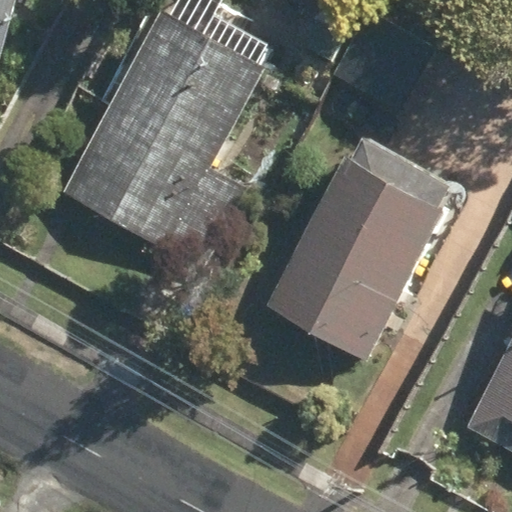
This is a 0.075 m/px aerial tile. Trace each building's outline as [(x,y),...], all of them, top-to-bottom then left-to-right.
[(0,0),(0,69),(18,0),(0,0)] [(316,35),(337,42),(347,16),(326,8),(316,35)] [(64,198),(209,275),(252,194),(213,173),(268,72),(251,63),(254,57),(189,23),(186,30),(162,17),(64,198)] [(336,79),(399,114),(433,53),(369,18),(336,79)] [(266,314),(369,367),(447,219),(440,216),(452,194),(363,148),(352,169),(345,165),(266,314)] [(511,347),(468,434),(511,456),(511,347)]
